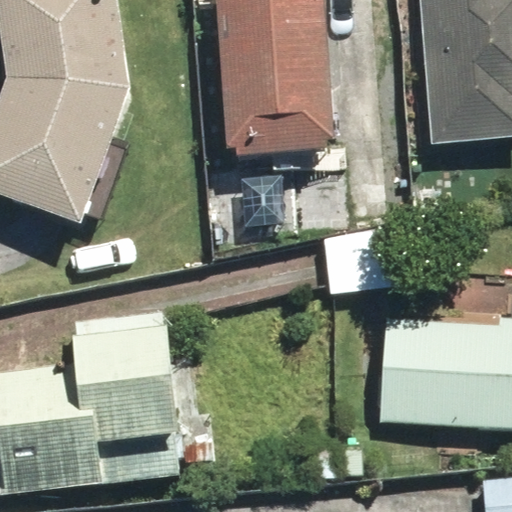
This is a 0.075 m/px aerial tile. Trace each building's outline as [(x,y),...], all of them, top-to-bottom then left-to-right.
[(131,0),(10,0),(21,77),(0,141),(0,187),(101,221),(144,90),(131,0)] [(229,0),(236,155),(299,152),(300,171),(353,169),(346,0),(229,0)] [(511,0),(433,0),(439,145),(511,142),(511,0)] [(405,232),(326,233),(327,298),(405,297),(405,232)] [(511,319),(387,311),(379,425),(511,434),(511,319)] [(4,373),(11,488),(197,477),(196,461),(223,459),(220,414),(205,415),(199,312),(85,319),(88,368),(4,373)] [(374,445),(321,446),(322,483),(374,482),(374,445)] [(511,511),(511,467),(491,467),(491,511),(511,511)]
